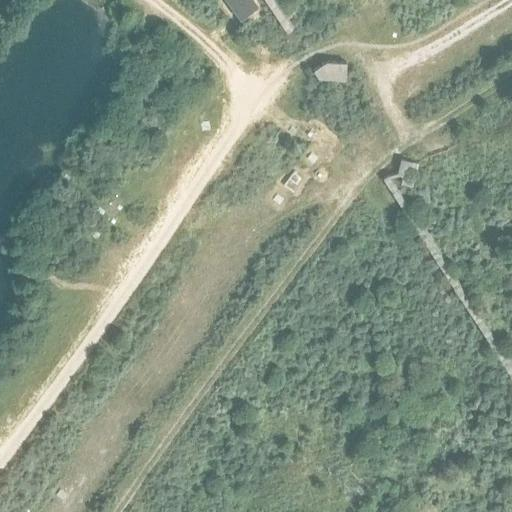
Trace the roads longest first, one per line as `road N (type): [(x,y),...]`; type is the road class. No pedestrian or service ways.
road 1 (track): [(122,511),(291,280),(397,154),(511,72)]
road 2 (track): [(0,463),(259,95)]
road 3 (track): [(259,95),(316,48),(360,48),(413,141)]
road 4 (track): [(371,77),(505,0)]
road 5 (track): [(259,95),(154,0)]
